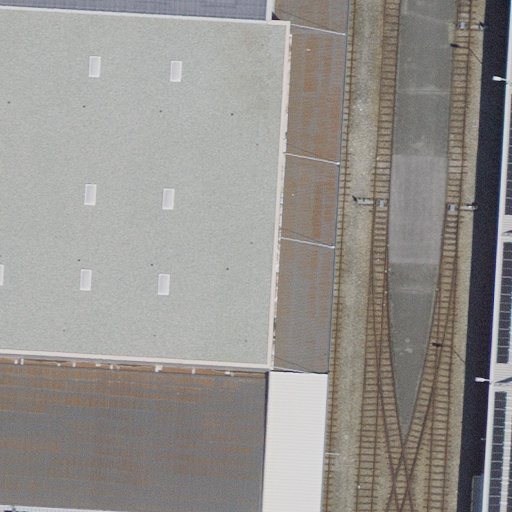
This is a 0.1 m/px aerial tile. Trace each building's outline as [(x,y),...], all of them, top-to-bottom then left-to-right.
[(0,0),(0,360),(268,377),(268,372),(287,24),(269,26),(269,0),(0,0)] [(269,0),(269,26),(287,24),(268,372),(330,375),(350,0),(269,0)] [(511,511),(511,0),(508,0),(479,511),(511,511)] [(259,511),(268,377),(0,360),(0,505),(115,511),(259,511)] [(322,511),(330,375),(268,372),(268,377),(259,511),(322,511)]
